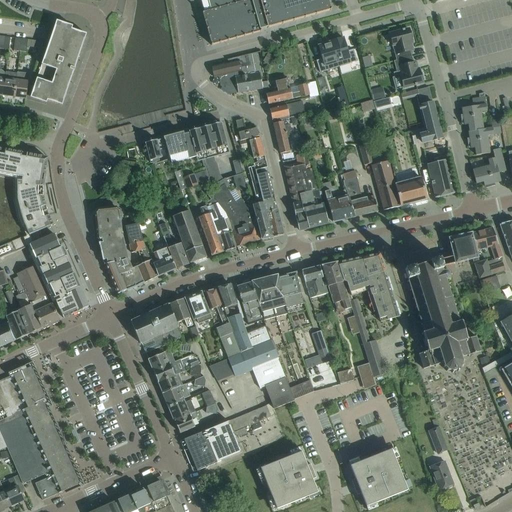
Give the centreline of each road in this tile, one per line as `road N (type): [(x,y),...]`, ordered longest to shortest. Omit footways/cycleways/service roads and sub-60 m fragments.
road 1 (residential): [(417,1),(209,58),(196,70)]
road 2 (residential): [(196,70),(202,83),(265,123),(296,251)]
road 3 (residential): [(472,210),(420,13)]
road 4 (tertiary): [(296,251),(202,276),(109,316)]
road 5 (tertiary): [(472,210),(296,251)]
road 6 (residential): [(109,316),(61,196),(58,145)]
road 7 (tertiary): [(171,458),(109,316)]
road 8 (residential): [(58,145),(99,47),(96,17)]
